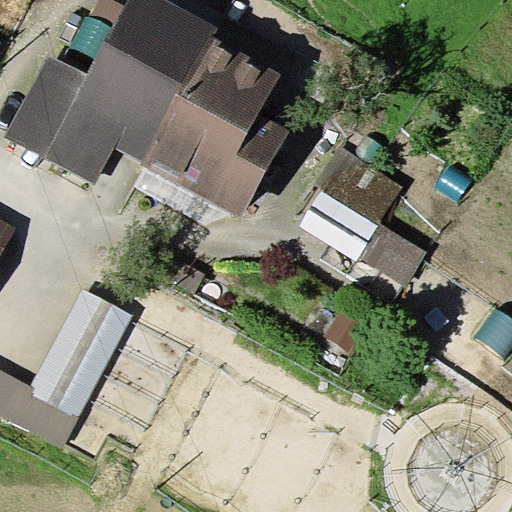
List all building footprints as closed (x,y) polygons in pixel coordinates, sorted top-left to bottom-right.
[(219,24),(175,0),(125,0),(105,33),(88,71),(50,53),(5,135),(96,182),(115,146),(142,159),(141,160),(241,215),(291,126),(259,107),(282,69),(215,32),(219,24)] [(400,184),(341,145),(315,183),(323,189),(304,221),(406,286),(428,250),(380,221),(400,184)] [(0,256),(16,225),(0,216),(0,256)] [(34,397),(79,417),(133,313),(83,287),(31,386),(35,387),(34,397)] [(63,447),(79,417),(34,397),(35,387),(31,386),(0,368),(0,415),(9,421),(63,447)]
